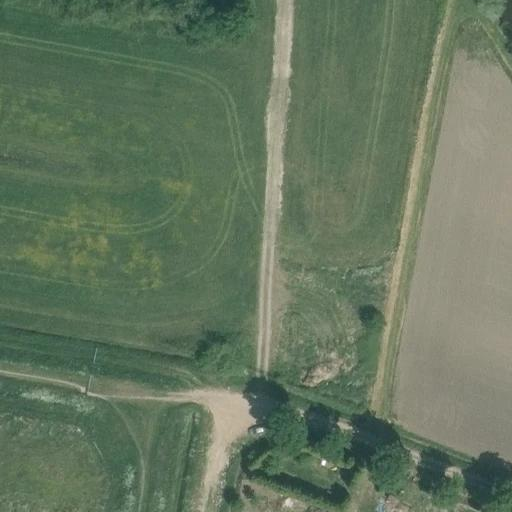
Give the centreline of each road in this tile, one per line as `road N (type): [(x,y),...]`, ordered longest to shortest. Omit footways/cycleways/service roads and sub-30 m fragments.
road 1 (track): [(213,380),(511,496)]
road 2 (track): [(237,389),(216,511)]
